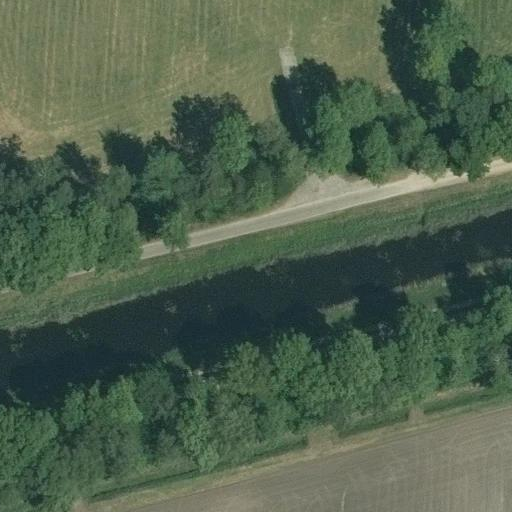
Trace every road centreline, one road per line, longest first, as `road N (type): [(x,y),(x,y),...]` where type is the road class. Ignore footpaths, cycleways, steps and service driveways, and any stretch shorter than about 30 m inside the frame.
road 1 (unclassified): [(0,444),(511,315)]
road 2 (unclassified): [(431,180),(0,286)]
